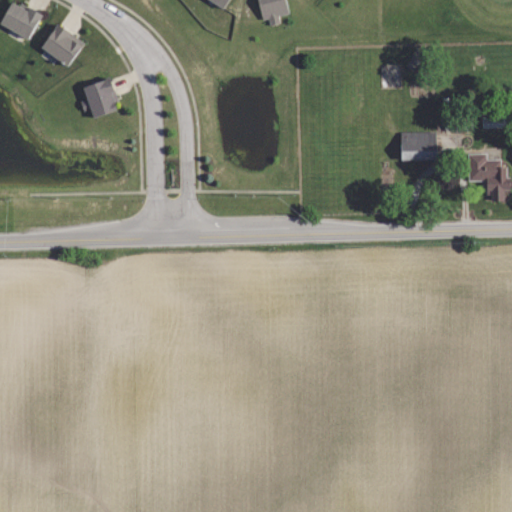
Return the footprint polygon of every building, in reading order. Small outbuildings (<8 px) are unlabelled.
[(231,0),(226,8),(214,0),(231,0)] [(286,0),(290,13),(279,16),(280,23),(270,25),(269,18),(263,19),(258,0),(286,0)] [(14,1),(29,10),(32,6),(43,13),(29,38),(2,22),(14,1)] [(85,43),(68,65),(42,45),(59,23),(85,43)] [(113,102),(115,109),(93,117),(90,108),(85,110),(82,100),(87,98),(83,86),(108,77),(116,101),(113,102)] [(401,132),(437,132),(438,160),(402,160),(401,132)] [(469,154),(487,153),(487,159),(502,159),(502,166),(508,166),(508,177),(511,177),(511,190),(505,190),(506,201),(493,201),(493,190),(488,190),(488,180),(469,181),(469,154)]
